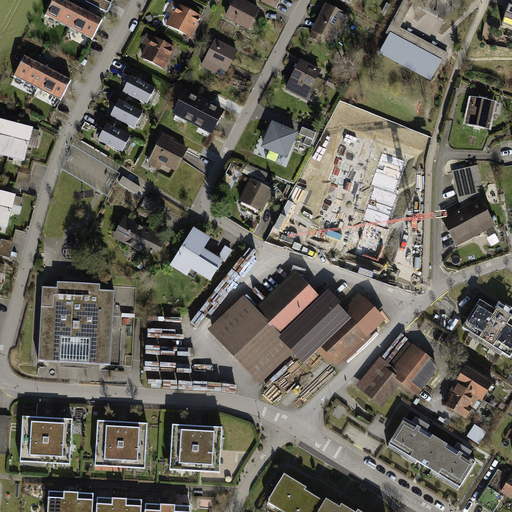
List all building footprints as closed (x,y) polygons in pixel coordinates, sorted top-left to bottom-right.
[(103,21),(62,0),(57,0),(47,19),(92,42),(103,21)] [(103,0),(87,0),(86,1),(107,12),(111,4),(103,0)] [(234,0),(226,19),(250,31),(261,9),(248,3),(249,0),(234,0)] [(263,0),(262,2),(276,9),(280,0),(263,0)] [(414,5),(404,0),(403,0),(385,35),(389,37),(380,55),(432,82),(442,64),(444,65),(451,54),(401,27),(414,5)] [(511,0),(502,27),(511,30),(511,0)] [(203,17),(172,2),(167,12),(172,15),(166,26),(192,39),(203,17)] [(447,19),(454,10),(444,2),(437,10),(447,19)] [(326,6),(314,32),(332,41),(337,32),(342,34),(350,18),(326,6)] [(148,47),(142,59),(164,71),(176,50),(149,35),(143,45),(148,47)] [(217,41),(205,65),(226,75),(238,51),(217,41)] [(74,83),(24,58),(14,78),(64,103),(74,83)] [(301,63),(286,91),(306,101),(320,73),(301,63)] [(132,79),(124,93),(149,106),(156,92),(132,79)] [(189,92),(177,116),(214,136),(227,112),(189,92)] [(495,100),(471,97),(468,124),(491,127),(495,100)] [(121,102),(113,117),(138,130),(146,115),(121,102)] [(1,122),(0,126),(0,149),(26,156),(30,141),(38,143),(41,133),(1,122)] [(274,124),(262,150),(287,161),(298,135),(274,124)] [(107,126),(100,140),(124,153),(132,139),(107,126)] [(165,134),(148,165),(160,171),(163,165),(176,172),(188,150),(173,142),(174,139),(165,134)] [(371,160),(356,153),(348,172),(363,178),(371,160)] [(463,209),(446,218),(460,243),(490,223),(480,200),(476,166),(457,170),(463,209)] [(306,180),(286,225),(314,237),(334,192),(306,180)] [(249,181),(238,203),(264,216),(275,194),(249,181)] [(391,250),(410,203),(356,182),(338,228),(365,238),(356,262),(378,270),(386,248),(391,250)] [(23,200),(0,194),(0,228),(6,230),(11,212),(20,214),(23,200)] [(146,198),(141,208),(161,218),(166,210),(157,206),(158,204),(146,198)] [(144,227),(125,217),(114,239),(146,255),(150,248),(160,253),(167,239),(144,227)] [(209,240),(194,231),(172,266),(188,275),(192,268),(212,280),(223,263),(203,251),(209,240)] [(12,257),(16,245),(4,242),(1,254),(12,257)] [(246,300),(213,331),(260,380),(293,349),(305,361),(321,345),(336,361),(380,319),(359,296),(343,311),(326,294),(320,300),(301,281),(291,280),(257,312),(246,300)] [(100,285),(57,283),(57,288),(42,288),(38,361),(61,362),(63,339),(91,341),(90,364),(110,365),(114,292),(100,291),(100,285)] [(461,326),(511,355),(511,318),(477,298),(461,326)] [(91,341),(63,339),(61,362),(90,364),(91,341)] [(379,358),(357,386),(382,406),(401,383),(417,395),(440,367),(412,345),(392,369),(379,358)] [(464,379),(460,386),(478,397),(482,400),(493,383),(468,367),(461,377),(464,379)] [(452,391),(444,404),(466,418),(478,397),(460,386),(455,393),(452,391)] [(477,464),(407,420),(393,440),(464,485),(477,464)] [(69,423),(19,421),(18,464),(68,466),(69,423)] [(148,426),(98,423),(96,466),(146,469),(148,426)] [(475,426),(470,436),(482,442),(487,432),(475,426)] [(225,430),(171,428),(169,472),(223,474),(225,430)] [(497,470),(477,502),(492,511),(493,511),(504,494),(511,499),(511,473),(508,472),(506,475),(497,470)] [(287,473),(269,504),(282,511),(362,511),(359,510),(358,511),(343,503),(341,507),(309,489),(310,486),(287,473)] [(48,511),(63,511),(64,493),(49,492),(48,511)] [(63,511),(77,511),(79,493),(65,493),(63,511)] [(77,511),(93,511),(94,494),(79,493),(77,511)] [(96,511),(112,511),(113,499),(98,498),(96,511)] [(112,511),(126,511),(127,500),(113,499),(112,511)] [(126,511),(141,511),(143,501),(127,500),(126,511)]
